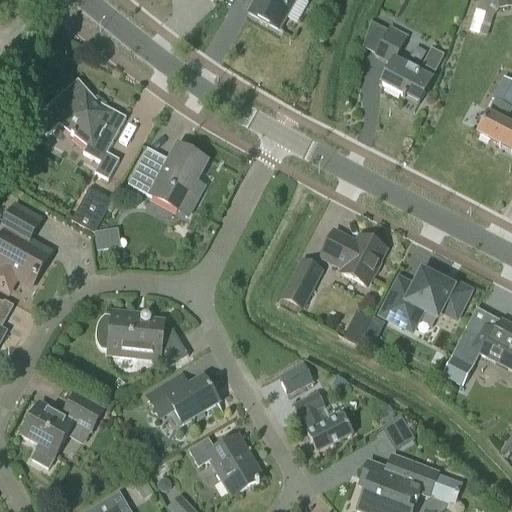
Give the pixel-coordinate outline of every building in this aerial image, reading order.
[(278,32),(296,0),(255,0),(256,0),(248,14),(278,32)] [(511,0),(484,0),(476,11),(470,33),(487,38),(492,20),(493,20),(498,11),(511,9),(511,0)] [(419,76),(406,69),(407,69),(395,63),(408,39),(389,29),(373,59),(390,68),(380,86),(418,106),(431,81),(420,75),(419,76)] [(511,128),(505,125),(511,111),(510,110),(511,106),(511,85),(505,82),(477,137),(499,148),(500,149),(502,144),(511,148),(511,153),(511,154),(511,128)] [(106,156),(126,121),(98,106),(77,83),(32,123),(47,138),(59,127),(86,149),(83,155),(101,165),(95,176),(108,183),(118,163),(106,156)] [(151,199),(154,194),(189,213),(202,189),(194,185),(205,164),(178,149),(157,189),(133,176),(127,187),(151,199)] [(93,236),(112,203),(89,190),(71,224),(93,236)] [(30,244),(42,221),(14,205),(0,230),(0,241),(1,242),(0,243),(0,292),(10,298),(18,283),(31,290),(50,256),(30,244)] [(355,248),(346,244),(347,241),(333,234),(320,261),(343,273),(341,277),(366,290),(372,277),(375,278),(380,267),(378,266),(385,252),(360,239),(355,248)] [(303,315),(323,273),(301,262),(280,304),(303,315)] [(449,289),(421,275),(414,290),(399,282),(380,318),(404,330),(414,310),(436,321),(440,314),(455,322),(470,294),(451,285),(449,289)] [(3,305),(0,303),(0,344),(5,334),(1,332),(13,309),(4,303),(3,305)] [(135,322),(136,317),(113,314),(112,319),(104,318),(100,322),(97,327),(95,337),(96,343),(97,348),(101,353),(109,354),(108,358),(162,364),(166,372),(189,359),(175,335),(164,333),(165,325),(152,324),(152,323),(152,322),(152,321),(152,320),(150,319),(148,318),(147,318),(146,317),(145,318),(143,318),(143,319),(142,320),(141,321),(141,322),(141,323),(135,322)] [(511,329),(501,324),(491,343),(479,337),(478,338),(465,331),(450,361),(465,369),(473,353),(511,373),(511,329)] [(312,386),(303,369),(278,381),(287,399),(312,386)] [(190,388),(182,374),(143,397),(159,423),(175,414),(182,427),(218,406),(203,381),(190,388)] [(92,436),(105,411),(73,394),(60,419),(39,407),(22,440),(38,448),(30,463),(49,473),(73,427),(92,436)] [(322,428),(315,413),(323,409),(317,396),(292,409),(299,421),(302,420),(310,435),(306,436),(316,456),(351,438),(341,419),(322,428)] [(262,481),(237,440),(215,453),(208,441),(187,453),(198,471),(211,463),(232,498),(262,481)] [(147,472),(167,462),(157,442),(138,452),(147,472)] [(439,475),(391,456),(384,474),(368,469),(365,478),(371,481),(360,511),(361,511),(407,511),(408,511),(411,502),(417,504),(419,498),(429,502),(439,475)] [(131,483),(137,493),(148,487),(142,477),(131,483)] [(95,511),(129,511),(119,495),(94,510),(95,511)] [(168,511),(192,511),(180,499),(167,511),(168,511)]
